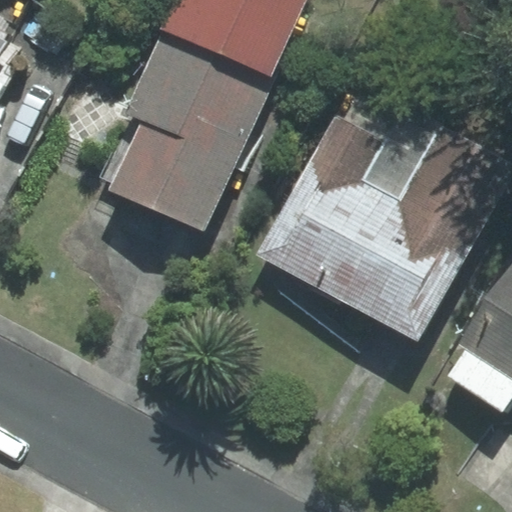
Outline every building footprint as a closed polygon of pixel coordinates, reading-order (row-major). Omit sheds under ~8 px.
[(325,0),(189,0),(143,113),(161,120),(132,192),(230,232),(325,0)] [(26,42),(0,27),(0,125),(22,85),(7,77),(26,42)] [(371,85),(354,119),(396,140),(375,182),(416,203),(455,127),(371,85)] [(354,119),(344,114),(272,257),(303,272),(404,323),(446,343),(511,211),(511,155),(455,127),(416,203),(375,182),(396,140),(354,119)] [(511,284),(476,343),(483,347),(511,365),(511,284)] [(511,365),(483,347),(465,377),(511,404),(511,365)]
